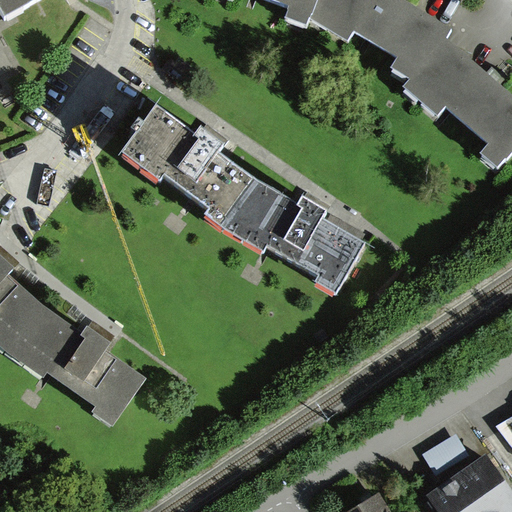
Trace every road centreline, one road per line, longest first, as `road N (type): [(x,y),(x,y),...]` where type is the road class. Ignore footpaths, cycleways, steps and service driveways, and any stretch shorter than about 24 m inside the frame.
road 1 (residential): [(293,495),(511,364)]
road 2 (residential): [(114,0),(118,46),(18,192)]
